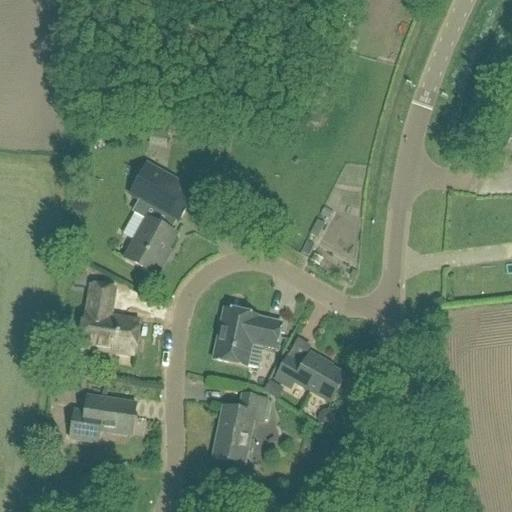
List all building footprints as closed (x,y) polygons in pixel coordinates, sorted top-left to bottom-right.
[(179,206),(147,188),(139,202),(154,210),(148,220),(148,219),(124,262),(156,279),(166,261),(163,260),(177,236),(165,229),(171,219),(171,220),(179,206)] [(375,278),(375,259),(364,259),(364,278),(375,278)] [(113,291),(89,288),(85,316),(83,316),(78,351),(133,359),(138,324),(109,320),(113,291)] [(256,318),(223,311),(212,362),(247,369),(247,368),(256,370),(261,349),(275,352),(281,326),(256,320),(256,318)] [(326,365),(310,356),(302,371),(286,362),(275,382),(292,391),(295,386),(330,406),(346,379),(325,367),(326,365)] [(269,403),(242,397),(239,411),(224,408),(213,462),(244,468),(253,424),(264,426),(269,403)] [(136,406),(87,399),(85,414),(74,412),(70,442),(99,447),(101,435),(131,439),(136,406)]
